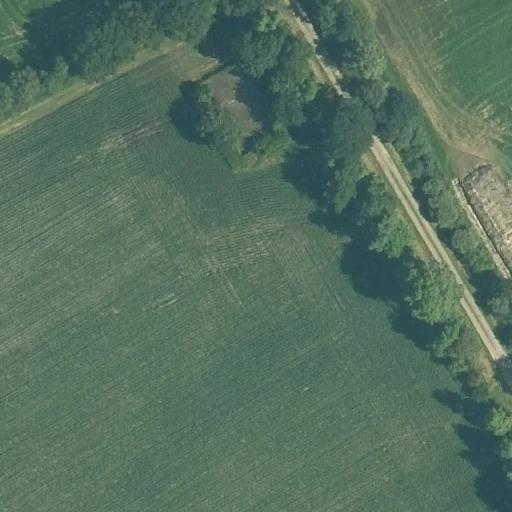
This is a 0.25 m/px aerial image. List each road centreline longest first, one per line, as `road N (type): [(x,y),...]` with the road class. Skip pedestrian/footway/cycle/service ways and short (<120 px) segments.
road 1 (residential): [(511,379),(290,0)]
road 2 (track): [(0,133),(264,0)]
